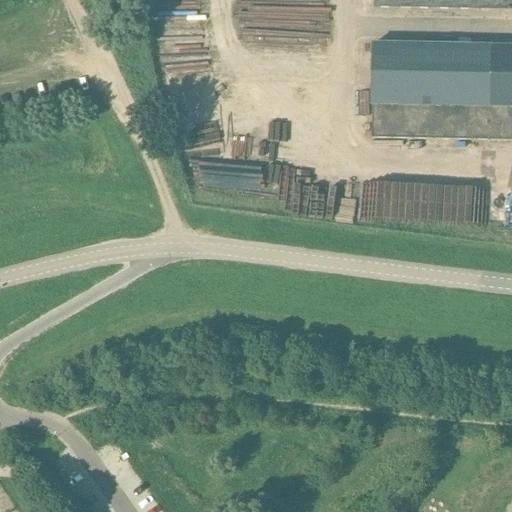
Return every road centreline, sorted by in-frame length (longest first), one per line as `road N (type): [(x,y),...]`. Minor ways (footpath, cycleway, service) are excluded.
road 1 (track): [(48,421),(149,403),(245,398),(511,426)]
road 2 (tertiary): [(165,247),(511,285)]
road 3 (unclassified): [(0,353),(165,247)]
road 4 (track): [(181,248),(139,137),(100,79)]
road 5 (tertiary): [(0,278),(165,247)]
